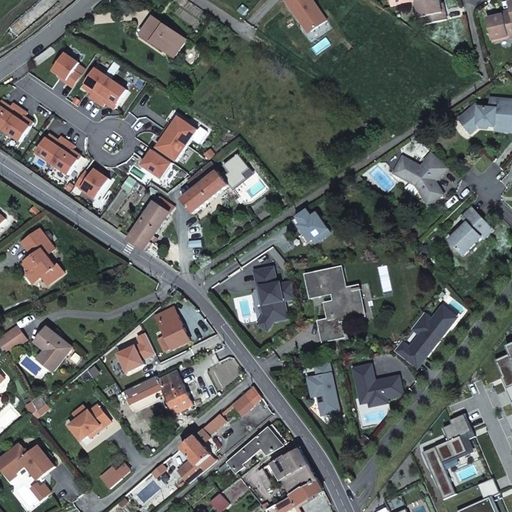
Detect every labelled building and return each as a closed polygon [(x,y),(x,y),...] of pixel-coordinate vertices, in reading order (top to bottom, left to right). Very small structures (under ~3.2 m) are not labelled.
[(329,20),(314,0),(286,0),(299,18),(302,16),(313,32),(329,20)] [(438,0),(423,0),(417,1),(415,2),(419,18),(423,18),(425,25),(445,20),(443,12),(441,13),(438,0)] [(493,41),(510,37),(509,34),(511,32),(511,12),(504,14),(505,17),(488,20),(493,41)] [(158,20),(155,18),(143,35),(146,37),(158,20)] [(187,40),(158,20),(146,37),(175,57),(187,40)] [(80,63),(67,54),(55,71),(62,76),(68,80),(66,83),(74,88),(82,76),(75,71),(80,63)] [(129,90),(113,80),(97,102),(104,106),(107,103),(115,109),(129,90)] [(496,132),(511,133),(511,100),(492,99),(491,109),(480,107),(478,105),(460,119),(469,130),(475,126),(490,127),(492,125),(497,125),(496,132)] [(4,101),(0,106),(0,126),(6,130),(19,112),(22,108),(15,104),(13,107),(4,101)] [(6,130),(22,141),(35,122),(26,116),(29,113),(22,108),(19,112),(6,130)] [(188,146),(199,131),(180,117),(174,126),(170,124),(166,130),(188,146)] [(166,130),(161,137),(164,140),(159,148),(178,162),(188,146),(166,130)] [(69,141),(63,137),(60,141),(52,135),(39,154),(53,164),(69,141)] [(77,147),(69,141),(53,164),(71,177),(83,161),(72,153),(77,147)] [(151,148),(147,155),(150,157),(144,165),(163,179),(174,164),(156,151),(151,148)] [(450,169),(433,153),(425,161),(426,163),(422,167),(404,157),(395,174),(417,186),(429,205),(445,195),(441,187),(437,189),(434,183),(437,179),(439,180),(450,169)] [(230,186),(212,163),(197,175),(202,182),(192,190),(194,192),(183,200),(195,214),(230,186)] [(79,187),(99,201),(114,180),(99,169),(94,176),(89,172),(79,187)] [(123,187),(131,192),(138,181),(131,176),(123,187)] [(365,182),(360,177),(357,180),(361,186),(365,182)] [(155,237),(177,206),(161,196),(132,239),(158,257),(164,250),(155,244),(158,239),(155,237)] [(484,241),(494,231),(473,209),(463,218),(468,224),(450,241),(465,256),(483,239),(484,241)] [(34,269),(40,279),(42,277),(48,286),(64,275),(59,267),(56,268),(49,257),(58,251),(45,231),(27,242),(35,256),(23,264),(28,272),(34,269)] [(275,268),(256,272),(259,288),(262,288),(266,305),(263,305),(265,316),(274,322),(289,319),(285,301),(296,299),(293,283),(282,285),(282,283),(278,284),(275,268)] [(337,302),(328,304),(331,320),(321,322),(325,341),(345,336),(342,318),(364,314),(358,288),(348,290),(343,268),(308,276),(313,297),(335,292),(337,302)] [(34,282),(40,279),(34,269),(28,272),(34,282)] [(176,306),(158,314),(164,328),(158,331),(161,337),(167,335),(174,351),(193,342),(176,306)] [(440,312),(455,323),(459,318),(444,307),(440,312)] [(396,352),(415,367),(423,358),(426,361),(455,323),(440,312),(433,320),(426,314),(413,330),(420,336),(410,348),(403,342),(396,352)] [(274,322),(265,316),(259,325),(269,331),(274,322)] [(0,341),(8,355),(30,340),(21,327),(0,341)] [(56,373),(76,348),(64,338),(62,340),(49,331),(38,345),(48,351),(41,362),(56,373)] [(511,344),(507,347),(511,355),(496,361),(504,378),(508,377),(510,381),(507,382),(511,393),(511,344)] [(423,358),(415,367),(418,370),(426,361),(423,358)] [(331,363),(317,366),(319,377),(310,379),(314,397),(319,396),(323,416),(342,412),(331,363)] [(373,366),(356,370),(362,398),(369,397),(372,407),(390,404),(389,399),(406,395),(402,377),(385,381),(383,383),(377,384),(377,383),(373,366)] [(96,368),(91,372),(96,378),(101,373),(96,368)] [(177,414),(196,405),(180,371),(160,380),(166,394),(160,397),(163,404),(170,400),(177,414)] [(245,418),(257,408),(247,395),(234,405),(245,418)] [(42,396),(36,402),(41,411),(49,404),(42,396)] [(369,397),(362,398),(364,409),(372,407),(369,397)] [(28,408),(35,416),(36,415),(40,411),(41,411),(36,402),(28,408)] [(41,411),(40,411),(44,416),(53,408),(49,404),(41,411)] [(114,421),(100,406),(92,412),(91,412),(73,428),(86,442),(104,426),(106,429),(114,421)] [(75,415),(81,421),(91,412),(85,406),(75,415)] [(469,453),(431,470),(444,500),(457,495),(445,466),(476,453),(471,440),(477,437),(467,414),(466,415),(473,432),(462,437),(469,453)] [(231,423),(224,415),(206,430),(213,438),(231,423)] [(424,453),(431,470),(469,453),(462,437),(473,432),(466,415),(451,421),(453,425),(445,428),(450,441),(424,453)] [(95,439),(106,429),(104,426),(93,436),(95,439)] [(290,445),(274,426),(226,464),(229,469),(232,467),(239,476),(249,468),(247,466),(265,452),(272,460),(290,445)] [(212,462),(218,458),(199,435),(183,448),(193,460),(201,470),(212,462)] [(59,468),(42,448),(32,457),(23,447),(0,467),(12,483),(30,468),(43,482),(59,468)] [(288,480),(312,465),(303,451),(290,460),(289,457),(275,466),(285,482),(288,480)] [(123,459),(101,477),(113,491),(134,472),(123,459)] [(190,486),(215,467),(212,462),(201,470),(193,460),(178,471),(190,486)] [(296,494),(321,481),(312,465),(288,480),(296,494)] [(501,494),(495,479),(480,486),(486,500),(458,511),(497,511),(494,503),(492,498),(501,494)] [(302,511),(299,506),(326,491),(321,481),(296,494),(281,503),(275,506),(269,509),(270,511),(302,511)] [(223,494),(212,503),(219,511),(226,511),(233,506),(223,494)] [(503,498),(501,494),(492,498),(494,503),(503,498)] [(273,501),(275,506),(281,503),(278,498),(273,501)]
